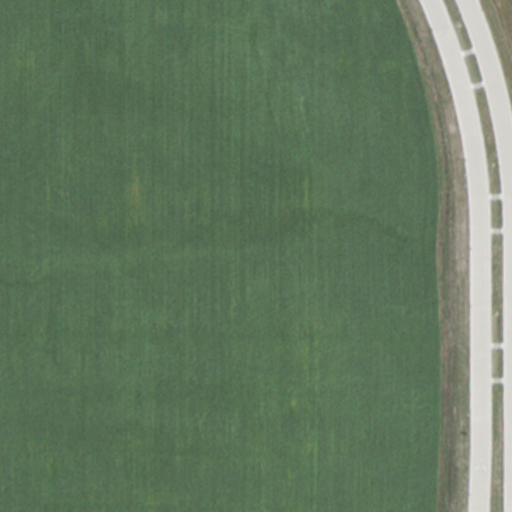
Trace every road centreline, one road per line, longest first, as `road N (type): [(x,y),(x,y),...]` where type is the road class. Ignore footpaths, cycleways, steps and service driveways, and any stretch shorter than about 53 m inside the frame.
road 1 (tertiary): [(442,0),(470,105),(476,511)]
road 2 (tertiary): [(510,511),(505,129),(481,0)]
